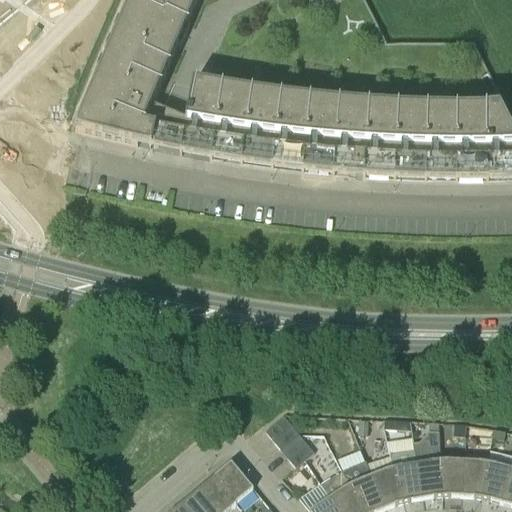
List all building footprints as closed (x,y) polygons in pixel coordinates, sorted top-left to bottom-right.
[(209,164),(271,173),(291,175),(343,181),(365,182),(393,184),(441,185),(511,184),(511,136),(505,124),(501,116),(426,115),(337,111),(274,101),(191,90),(184,124),(150,111),(163,80),(198,0),(132,0),(74,134),(85,137),(137,150),(156,154),(179,158),(209,164)] [(273,446),(291,430),(284,421),(265,436),(273,446)] [(389,439),(414,440),(414,422),(389,421),(389,439)] [(291,430),(273,446),(281,454),(299,439),(291,430)] [(493,442),(504,444),(505,436),(494,434),(493,442)] [(299,439),(281,454),(289,463),(307,447),(299,439)] [(415,439),(389,443),(392,460),(417,457),(415,439)] [(307,447),(289,463),(296,472),(314,456),(307,447)] [(386,511),(394,509),(400,507),(392,472),(387,455),(364,463),(365,466),(380,511),(386,511)] [(451,500),(459,500),(461,464),(449,463),(437,464),(439,500),(451,500)] [(433,501),(439,500),(437,464),(431,465),(413,468),(419,503),(433,501)] [(473,501),(479,502),(485,466),(479,465),(461,464),(459,500),(473,501)] [(236,507),(253,493),(230,466),(214,481),(236,507)] [(380,511),(365,466),(348,473),(342,476),(358,511),(380,511)] [(490,504),(499,506),(508,471),(496,468),(485,466),(479,502),(490,504)] [(411,504),(419,503),(413,468),(401,469),(392,472),(400,507),(411,504)] [(511,510),(511,509),(511,472),(508,471),(499,506),(511,510)] [(358,511),(342,476),(341,475),(321,488),(329,501),(325,504),(331,511),(358,511)] [(211,511),(229,511),(236,507),(214,481),(197,495),(211,511)] [(183,511),(211,511),(197,495),(180,508),(183,511)]
